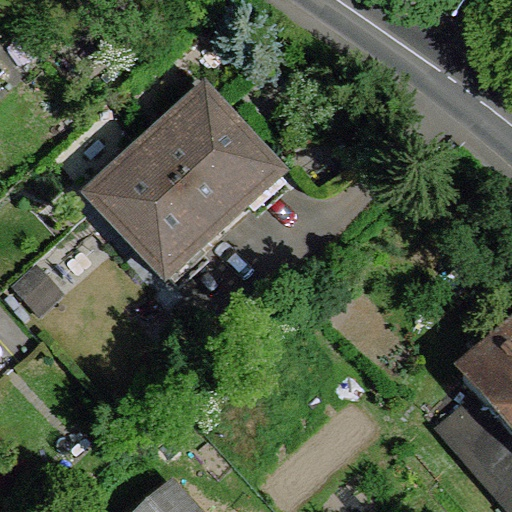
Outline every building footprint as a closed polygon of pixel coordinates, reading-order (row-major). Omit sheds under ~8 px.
[(213,105),(155,157),(226,233),(283,180),(213,105)] [(155,157),(99,209),(168,285),(226,233),(155,157)] [(511,341),(464,383),(478,397),(511,435),(511,341)] [(511,511),(511,435),(478,397),(439,430),(507,511),(511,511)] [(194,511),(175,490),(149,511),(194,511)]
